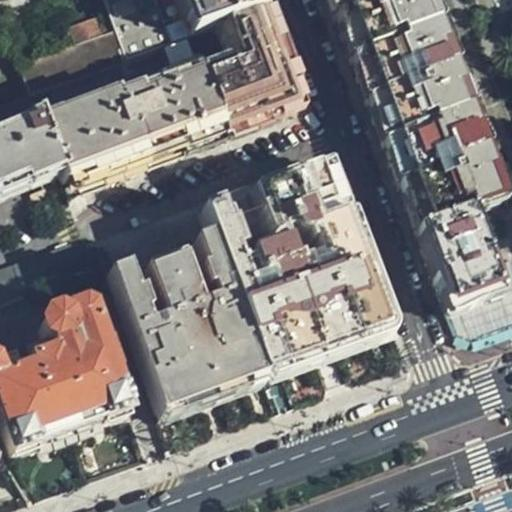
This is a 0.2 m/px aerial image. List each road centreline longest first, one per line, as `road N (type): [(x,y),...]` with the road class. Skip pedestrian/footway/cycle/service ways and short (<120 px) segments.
road 1 (primary): [(448,408),(164,511)]
road 2 (residential): [(347,133),(448,408)]
road 3 (residential): [(85,229),(347,133)]
road 4 (primary): [(352,511),(511,453)]
road 5 (residential): [(295,0),(347,133)]
